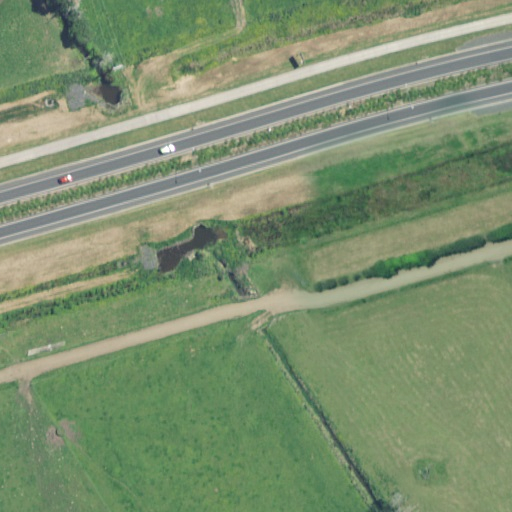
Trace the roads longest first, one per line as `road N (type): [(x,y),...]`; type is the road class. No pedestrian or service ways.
road 1 (secondary): [(511,87),(0,233)]
road 2 (secondary): [(0,194),(511,52)]
road 3 (track): [(0,383),(511,244)]
